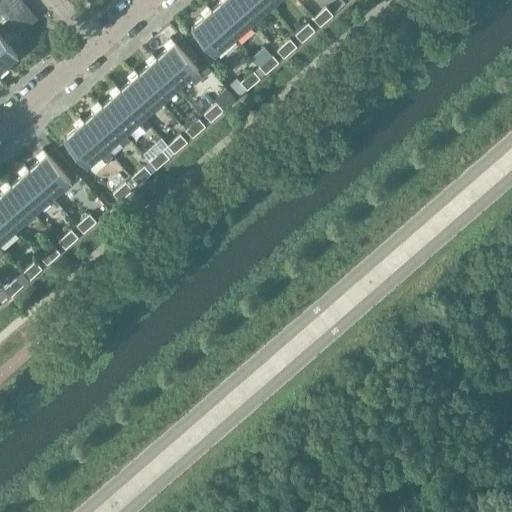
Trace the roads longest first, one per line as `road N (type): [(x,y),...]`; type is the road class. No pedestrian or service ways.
road 1 (secondary): [(511,143),(89,511)]
road 2 (secondary): [(132,511),(511,178)]
road 3 (residential): [(0,130),(151,0)]
